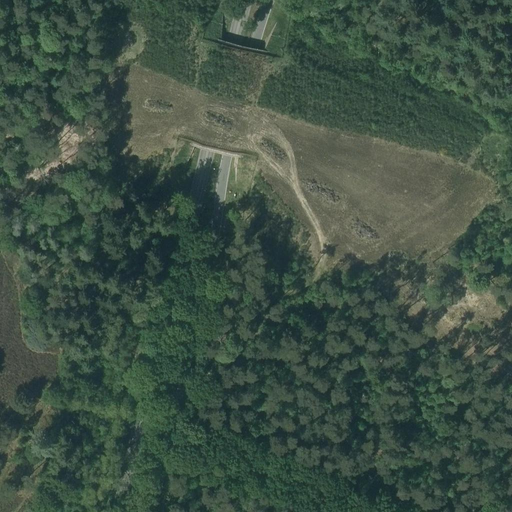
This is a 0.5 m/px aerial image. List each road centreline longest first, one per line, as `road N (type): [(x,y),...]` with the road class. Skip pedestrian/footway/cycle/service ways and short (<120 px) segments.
road 1 (primary): [(120,511),(243,0)]
road 2 (unclassified): [(149,511),(269,0)]
